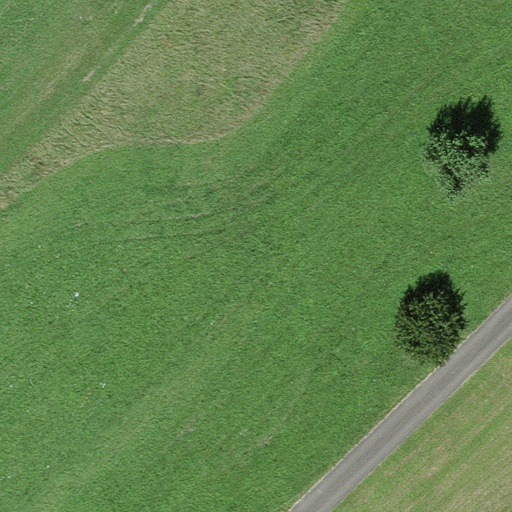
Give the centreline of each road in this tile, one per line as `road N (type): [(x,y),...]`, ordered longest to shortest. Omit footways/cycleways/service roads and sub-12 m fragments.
road 1 (unclassified): [(299,511),(511,305)]
road 2 (track): [(158,0),(0,182)]
